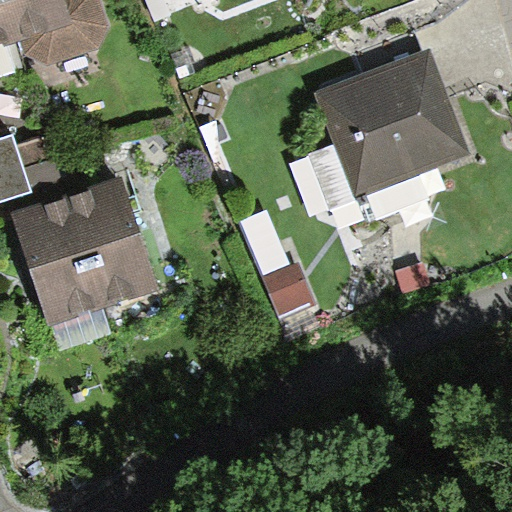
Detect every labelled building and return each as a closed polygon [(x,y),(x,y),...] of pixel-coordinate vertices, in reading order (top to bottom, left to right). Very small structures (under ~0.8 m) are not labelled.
[(0,0),(0,38),(15,34),(20,49),(45,60),(93,44),(102,23),(96,0),(0,0)] [(430,45),(314,90),(356,194),(471,148),(430,45)] [(9,137),(0,139),(0,200),(27,192),(9,137)] [(44,200),(9,211),(43,324),(50,349),(130,326),(122,299),(157,289),(124,177),(91,186),(44,200)] [(296,263),(260,277),(276,317),(312,303),(296,263)]
